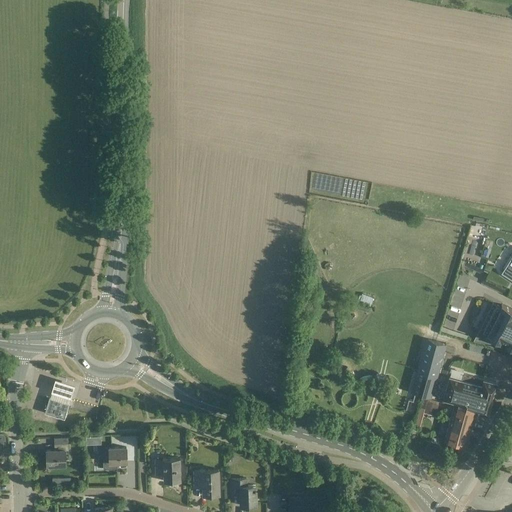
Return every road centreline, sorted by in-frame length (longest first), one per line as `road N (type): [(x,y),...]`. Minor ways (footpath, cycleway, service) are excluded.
road 1 (secondary): [(434,509),(369,457),(187,396)]
road 2 (secondary): [(120,241),(122,0)]
road 3 (residential): [(186,511),(125,492),(19,493)]
road 4 (residential): [(19,493),(15,417),(23,343)]
road 5 (secondary): [(434,509),(461,483),(511,398)]
